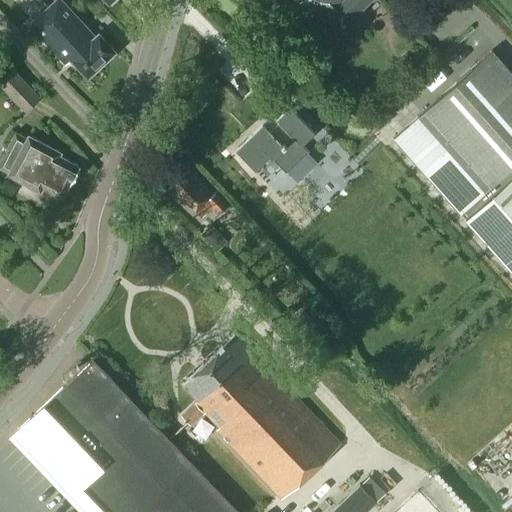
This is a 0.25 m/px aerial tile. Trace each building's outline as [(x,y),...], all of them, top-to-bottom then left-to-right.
[(59,0),(47,11),(100,67),(115,52),(99,35),(97,38),(60,0),(59,0)] [(343,29),(371,0),(306,0),(313,6),(317,3),(343,29)] [(86,79),(100,67),(47,11),(31,26),(67,64),(70,61),(86,79)] [(423,113),(395,138),(464,214),(511,171),(511,72),(493,50),(423,113)] [(12,69),(0,80),(0,86),(24,111),(39,96),(12,69)] [(289,109),(277,121),(272,115),(236,150),(256,172),(271,157),(287,174),(309,152),(303,145),(314,134),(289,109)] [(81,168),(60,158),(61,154),(28,137),(26,141),(15,136),(0,165),(0,171),(8,176),(8,177),(41,194),(44,190),(63,200),(71,184),(72,185),(81,168)] [(209,207),(218,217),(228,206),(216,193),(212,197),(187,172),(183,176),(175,168),(167,167),(163,171),(162,179),(200,216),(209,207)] [(511,176),(466,217),(511,268),(511,176)] [(211,224),(201,234),(218,251),(228,241),(211,224)] [(304,310),(292,321),(301,331),(313,320),(304,310)] [(195,403),(182,415),(190,423),(203,411),(204,413),(208,410),(222,425),(218,429),(283,499),(340,445),(235,333),(183,381),(199,398),(194,402),(195,403)] [(176,448),(93,360),(18,431),(95,511),(237,511),(192,464),(176,448)] [(187,438),(176,448),(192,464),(202,454),(187,438)] [(360,484),(330,511),(364,511),(376,501),(360,484)]
